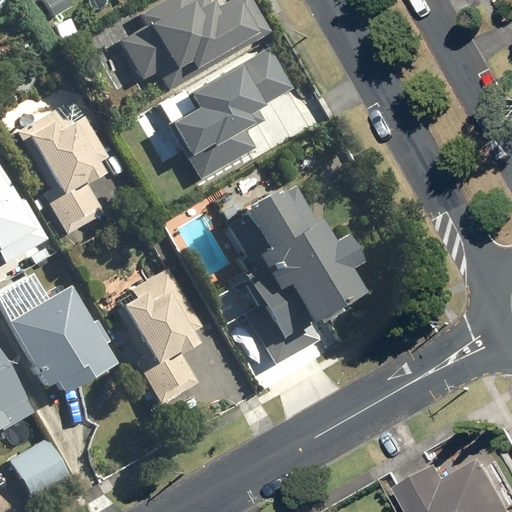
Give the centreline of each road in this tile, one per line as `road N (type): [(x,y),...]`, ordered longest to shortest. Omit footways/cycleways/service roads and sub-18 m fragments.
road 1 (residential): [(498,332),(191,511)]
road 2 (unclassified): [(495,288),(330,0)]
road 3 (unclassified): [(422,0),(511,166)]
